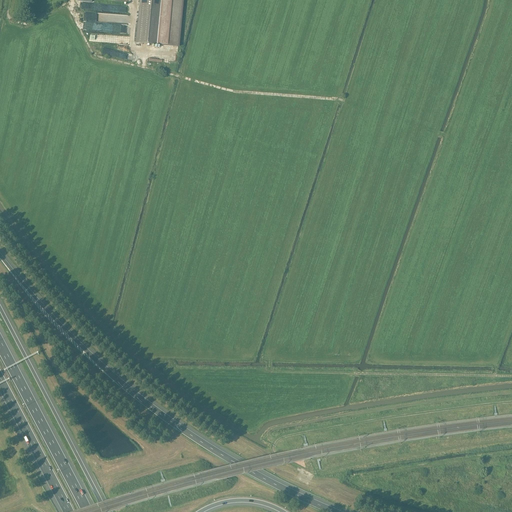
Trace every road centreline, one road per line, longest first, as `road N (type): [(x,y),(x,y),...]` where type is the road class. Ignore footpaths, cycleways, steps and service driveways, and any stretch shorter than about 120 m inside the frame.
road 1 (motorway): [(334,511),(149,406),(74,340),(0,256)]
road 2 (track): [(296,467),(273,452),(287,435),(511,402)]
road 3 (track): [(159,511),(232,489),(237,473),(193,453),(109,476),(78,457)]
road 4 (motorway): [(106,511),(0,308)]
road 5 (track): [(511,440),(311,473)]
road 6 (motorway): [(87,511),(0,344)]
road 7 (track): [(353,373),(511,376)]
road 8 (motorway): [(0,381),(68,511)]
